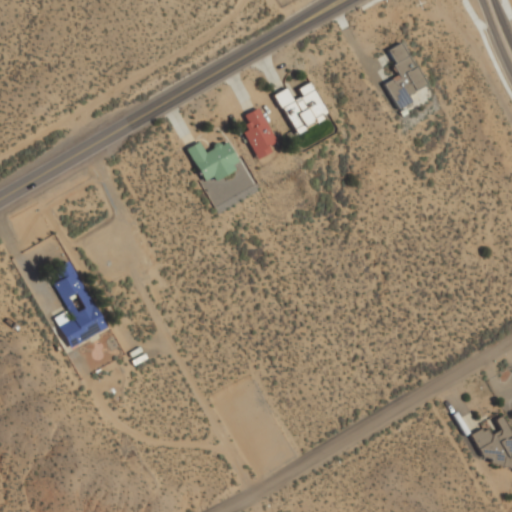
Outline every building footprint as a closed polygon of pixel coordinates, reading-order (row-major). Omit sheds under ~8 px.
[(382,83),(396,110),(410,102),(406,95),(424,85),(401,42),(385,51),(398,75),(382,83)] [(293,133),(327,116),(309,82),(297,89),(300,96),(292,101),(286,88),(273,94),(293,133)] [(255,159),(277,148),(258,108),(243,115),(248,126),(241,130),(255,159)] [(202,181),(211,177),(213,179),(238,166),(225,141),(203,152),(198,142),(185,149),(202,181)] [(67,347),(103,331),(70,260),(52,268),(58,281),(52,283),(65,311),(53,317),(67,347)] [(511,467),(511,437),(502,415),(493,420),(498,431),(490,435),(488,431),(480,429),(469,434),(482,460),(511,467)]
